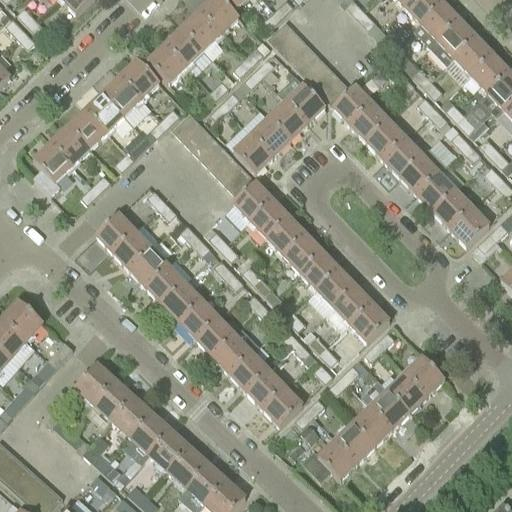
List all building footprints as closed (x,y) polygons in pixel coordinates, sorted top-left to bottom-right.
[(9,0),(0,0),(0,5),(5,11),(13,3),(9,0)] [(96,0),(62,0),(58,4),(75,22),(97,0),(96,0)] [(252,0),(221,0),(236,15),(252,0)] [(388,0),(403,15),(419,0),(388,0)] [(419,0),(403,15),(420,32),(442,11),(431,0),(419,0)] [(216,2),(198,19),(220,42),(237,25),(216,2)] [(285,8),(274,18),(281,25),(292,15),(285,8)] [(345,14),(356,26),(363,20),(352,8),(345,14)] [(420,32),(413,39),(430,57),(437,50),(459,28),(442,11),(420,32)] [(23,15),(15,22),(27,34),(35,27),(23,15)] [(281,25),(274,18),(262,30),(269,37),(281,25)] [(198,19),(181,36),(203,58),(220,42),(198,19)] [(363,20),(356,26),(367,37),(374,31),(363,20)] [(12,26),(4,33),(15,45),(23,38),(12,26)] [(35,27),(27,34),(38,45),(45,38),(35,27)] [(437,50),(430,57),(446,73),(453,67),(475,45),(459,28),(437,50)] [(266,47),(275,56),(293,40),(284,30),(266,47)] [(181,36),(163,53),(185,75),(193,84),(211,67),(203,58),(181,36)] [(22,39),(14,47),(25,58),(33,50),(22,39)] [(275,56),(284,65),(301,49),(293,40),(275,56)] [(385,42),(378,49),(389,61),(397,54),(385,42)] [(453,67),(470,84),(492,63),(475,45),(453,67)] [(284,65),(293,75),(310,58),(301,49),(284,65)] [(185,75),(163,53),(146,69),(168,92),(185,75)] [(397,54),(389,61),(400,72),(407,65),(397,54)] [(255,55),(243,66),(250,73),(262,62),(255,55)] [(293,75),(301,84),(319,67),(310,58),(293,75)] [(470,84),(486,101),(509,80),(492,63),(470,84)] [(250,73),(243,66),(231,77),(238,84),(250,73)] [(136,67),(119,84),(140,107),(158,90),(136,67)] [(266,67),(254,78),(261,85),(272,74),(266,67)] [(301,84),(310,93),(328,76),(319,67),(301,84)] [(390,70),(382,77),(394,90),(402,82),(390,70)] [(0,75),(0,94),(9,86),(0,75)] [(310,93),(319,102),(336,85),(328,76),(310,93)] [(411,84),(423,95),(430,89),(418,77),(411,84)] [(261,85),(254,78),(243,89),(250,96),(261,85)] [(486,101),(480,108),(489,118),(497,125),(503,119),(511,110),(511,83),(509,80),(486,101)] [(402,82),(394,90),(405,101),(413,93),(402,82)] [(293,83),(276,100),(285,109),(306,132),(324,115),(310,100),(302,92),(293,83)] [(119,84),(101,101),(123,124),(140,107),(119,84)] [(336,85),(319,102),(328,111),(345,94),(336,85)] [(221,88),(209,99),(215,106),(227,95),(221,88)] [(430,89),(423,95),(433,106),(440,100),(430,89)] [(332,115),(349,133),(372,112),(354,93),(332,115)] [(215,106),(209,99),(197,110),(203,118),(215,106)] [(231,100),(219,112),(226,119),(238,108),(231,100)] [(101,101),(84,118),(106,140),(123,124),(101,101)] [(416,113),(428,125),(435,118),(423,106),(416,113)] [(285,109),(268,125),(289,148),(306,132),(285,109)] [(511,110),(503,119),(511,128),(511,110)] [(226,119),(219,112),(208,122),(215,129),(226,119)] [(349,133),(366,150),(388,129),(372,112),(349,133)] [(445,118),(456,130),(463,123),(452,112),(445,118)] [(172,116),(160,127),(167,135),(178,123),(172,116)] [(84,118),(67,135),(88,157),(106,140),(84,118)] [(435,118),(428,125),(439,136),(446,129),(435,118)] [(172,138),(180,148),(198,131),(189,122),(172,138)] [(463,123),(456,130),(467,141),(474,134),(463,123)] [(268,125),(250,143),(272,165),(289,148),(268,125)] [(167,135),(160,127),(148,139),(155,146),(167,135)] [(366,150),(383,168),(405,146),(388,129),(366,150)] [(180,148),(189,157),(206,140),(198,131),(180,148)] [(67,135),(50,151),(71,173),(88,157),(67,135)] [(457,139),(450,147),(461,159),(469,151),(457,139)] [(189,157),(198,166),(215,149),(206,140),(189,157)] [(272,165),(250,143),(233,159),(254,182),(272,165)] [(478,151),(490,164),(498,156),(486,144),(478,151)] [(132,145),(121,155),(126,160),(132,168),(144,157),(137,150),(132,145)] [(383,168),(399,185),(422,164),(405,146),(383,168)] [(422,164),(399,185),(416,202),(438,181),(441,178),(445,174),(444,173),(454,163),(439,147),(429,157),(422,164)] [(198,166),(206,175),(224,158),(215,149),(198,166)] [(40,177),(32,185),(49,204),(58,195),(53,191),(71,173),(50,151),(32,168),(40,177)] [(469,151),(461,159),(472,170),(480,163),(469,151)] [(206,175),(215,184),(232,167),(224,158),(206,175)] [(497,158),(489,165),(500,176),(508,169),(497,158)] [(132,168),(126,160),(114,172),(120,179),(132,168)] [(215,184),(224,193),(241,176),(232,167),(215,184)] [(482,182),(494,194),(501,187),(490,175),(482,182)] [(241,176),(224,193),(232,202),(250,185),(241,176)] [(416,202),(432,220),(455,198),(438,181),(416,202)] [(102,183),(91,194),(98,201),(109,190),(102,183)] [(511,197),(501,187),(494,194),(505,205),(511,198),(511,197)] [(232,211),(249,229),(271,207),(254,190),(232,211)] [(98,201),(91,194),(79,205),(86,212),(98,201)] [(432,220),(449,237),(472,215),(455,198),(432,220)] [(146,206),(157,218),(164,211),(153,199),(146,206)] [(249,229),(265,246),(288,225),(271,207),(249,229)] [(164,211),(157,218),(168,229),(175,222),(164,211)] [(472,215),(449,237),(466,254),(488,233),(472,215)] [(95,244),(112,261),(134,240),(117,222),(95,244)] [(265,246),(282,264),(305,242),(288,225),(265,246)] [(500,231),(489,242),(496,249),(507,238),(500,231)] [(179,240),(191,252),(198,245),(186,233),(179,240)] [(206,245),(219,258),(226,251),(214,238),(206,245)] [(112,261),(128,278),(151,257),(134,240),(112,261)] [(282,264),(299,281),(321,259),(305,242),(282,264)] [(496,249),(489,242),(470,259),(480,270),(498,252),(495,249),(496,249)] [(198,245),(191,252),(201,263),(209,256),(198,245)] [(226,251),(219,258),(228,268),(236,261),(226,251)] [(128,278),(145,296),(167,274),(151,257),(128,278)] [(299,281),(316,298),(338,277),(321,259),(299,281)] [(212,275),(224,287),(231,280),(219,268),(212,275)] [(240,280),(252,293),(259,286),(247,273),(240,280)] [(145,296),(162,313),(184,292),(167,274),(145,296)] [(511,276),(499,288),(511,301),(511,276)] [(316,298),(332,315),(354,294),(338,277),(316,298)] [(231,280),(224,287),(234,298),(242,291),(231,280)] [(259,286),(252,293),(262,303),(269,296),(259,286)] [(162,313),(179,331),(201,309),(184,292),(162,313)] [(332,315),(324,323),(341,340),(349,333),(371,311),(354,294),(332,315)] [(246,310),(257,322),(265,315),(253,303),(246,310)] [(18,308),(1,327),(25,349),(42,330),(18,308)] [(273,315),(285,327),(292,321),(280,308),(273,315)] [(179,331),(195,348),(218,327),(201,309),(179,331)] [(371,311),(349,333),(366,350),(388,329),(371,311)] [(265,315),(257,322),(268,333),(275,326),(265,315)] [(292,321),(285,327),(295,338),(302,331),(292,321)] [(1,327),(0,328),(0,358),(9,367),(25,349),(1,327)] [(195,348),(212,365),(234,344),(218,327),(195,348)] [(234,344),(212,365),(228,382),(251,361),(258,354),(242,337),(234,344)] [(279,344),(290,356),(298,349),(286,337),(279,344)] [(386,340),(375,350),(382,358),(393,347),(386,340)] [(307,349),(319,362),(326,355),(314,343),(307,349)] [(63,349),(47,367),(55,375),(72,357),(63,349)] [(298,349),(290,356),(301,367),(307,373),(314,366),(308,360),(298,349)] [(382,358),(375,350),(363,362),(370,369),(382,358)] [(326,355),(319,362),(329,372),(336,365),(326,355)] [(0,358),(0,376),(9,367),(0,358)] [(228,382),(245,400),(267,378),(251,361),(228,382)] [(422,364),(404,381),(426,403),(443,386),(422,364)] [(55,375),(47,367),(36,380),(44,387),(55,375)] [(74,395),(94,412),(115,389),(95,371),(74,395)] [(312,378),(323,390),(330,383),(319,371),(312,378)] [(351,371),(339,382),(347,391),(360,379),(351,371)] [(245,400),(262,417),(284,395),(267,378),(245,400)] [(404,381),(387,398),(408,420),(426,403),(404,381)] [(339,382),(327,394),(335,402),(347,391),(339,382)] [(94,412),(111,428),(133,405),(115,389),(94,412)] [(24,390),(13,403),(14,404),(22,412),(32,400),(34,399),(24,390)] [(284,395),(262,417),(279,434),(301,413),(284,395)] [(387,398),(370,414),(391,436),(408,420),(387,398)] [(13,403),(2,415),(11,423),(22,412),(14,404),(13,403)] [(111,428),(130,445),(151,421),(133,405),(111,428)] [(317,406),(305,417),(312,424),(324,413),(317,406)] [(58,412),(44,427),(52,434),(51,435),(64,446),(72,437),(59,426),(66,419),(58,412)] [(370,414),(352,431),(374,453),(391,436),(370,414)] [(312,424),(305,417),(294,428),(301,435),(307,430),(312,424)] [(130,445),(149,462),(170,438),(151,421),(130,445)] [(301,435),(298,438),(308,448),(316,440),(307,430),(301,435)] [(352,431),(335,447),(357,470),(374,453),(352,431)] [(72,437),(64,446),(75,456),(83,447),(72,437)] [(149,462),(167,478),(188,455),(170,438),(149,462)] [(82,461),(81,462),(89,468),(97,459),(98,461),(107,451),(98,443),(82,461)] [(357,470),(335,447),(318,464),(312,458),(300,470),(319,490),(331,479),(339,487),(357,470)] [(167,478),(186,495),(207,472),(188,455),(167,478)] [(0,464),(0,482),(16,465),(7,457),(0,464)] [(89,468),(100,478),(108,469),(98,461),(97,459),(89,468)] [(0,482),(0,488),(6,494),(25,473),(16,465),(0,482)] [(108,469),(100,478),(112,489),(120,480),(108,469)] [(186,495),(177,505),(184,511),(204,511),(226,488),(207,472),(186,495)] [(6,494),(15,502),(34,481),(25,473),(6,494)] [(15,502),(24,510),(43,490),(34,481),(15,502)] [(96,483),(89,491),(101,502),(108,494),(96,483)] [(226,488),(204,511),(238,511),(245,505),(226,488)] [(24,510),(26,511),(39,511),(52,498),(43,490),(24,510)] [(125,501),(137,511),(145,503),(133,492),(125,501)] [(52,498),(39,511),(55,511),(61,506),(52,498)] [(155,511),(145,503),(137,511),(155,511)]
